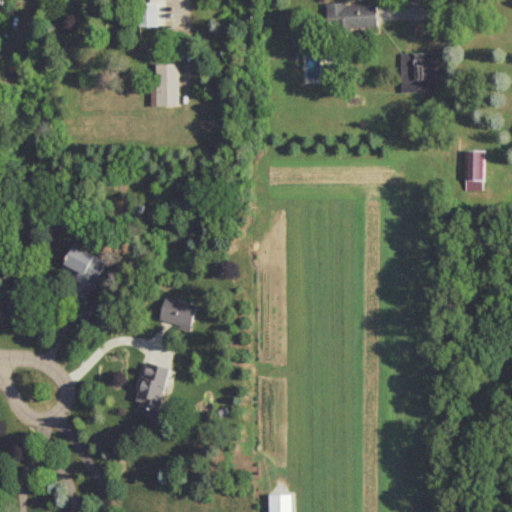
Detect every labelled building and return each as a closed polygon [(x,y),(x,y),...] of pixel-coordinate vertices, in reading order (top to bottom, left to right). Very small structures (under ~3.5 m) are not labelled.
[(158,2),(139,1),(139,25),(158,25),(158,2)] [(327,3),(328,28),(378,26),(377,1),(327,3)] [(180,105),(180,62),(157,63),(158,86),(152,86),(152,105),(180,105)] [(79,274),(77,278),(94,287),(108,261),(76,243),(64,266),(79,274)] [(161,319),(192,327),(198,305),(166,297),(161,319)] [(171,366),(149,361),(145,377),(139,402),(145,403),(143,414),(158,418),(171,366)]
